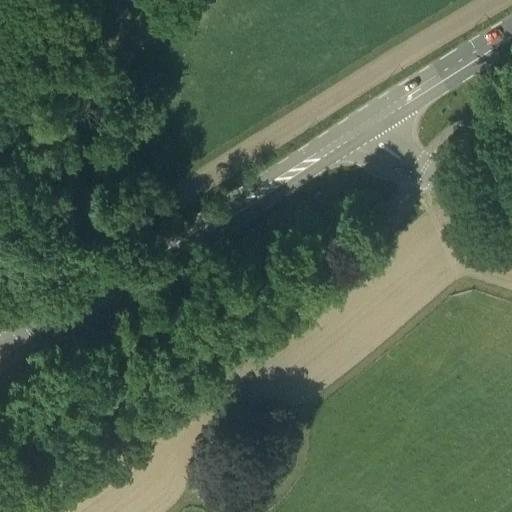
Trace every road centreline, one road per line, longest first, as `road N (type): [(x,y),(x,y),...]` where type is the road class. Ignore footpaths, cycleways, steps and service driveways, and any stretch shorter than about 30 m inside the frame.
road 1 (secondary): [(8,375),(227,214)]
road 2 (secondary): [(227,214),(0,347)]
road 3 (secondary): [(359,126),(511,33)]
road 4 (secondary): [(511,191),(427,173),(359,126)]
road 5 (secondary): [(227,214),(359,126)]
